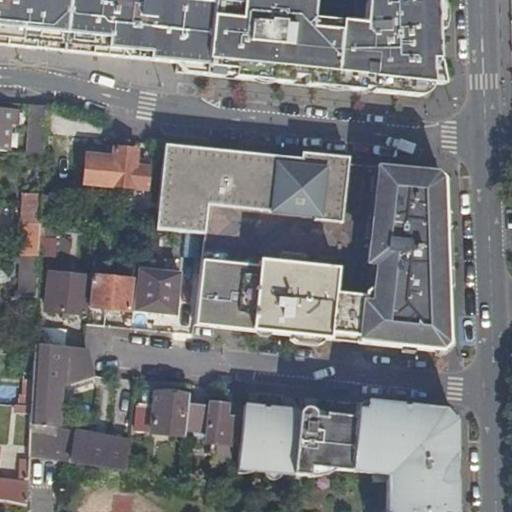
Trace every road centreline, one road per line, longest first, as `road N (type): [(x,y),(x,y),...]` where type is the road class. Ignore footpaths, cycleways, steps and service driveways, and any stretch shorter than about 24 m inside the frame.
road 1 (residential): [(485,142),(147,109),(0,78)]
road 2 (residential): [(117,352),(492,392)]
road 3 (tertiary): [(485,142),(491,299)]
road 4 (tertiary): [(481,0),(485,142)]
road 5 (tertiary): [(492,392),(496,511)]
